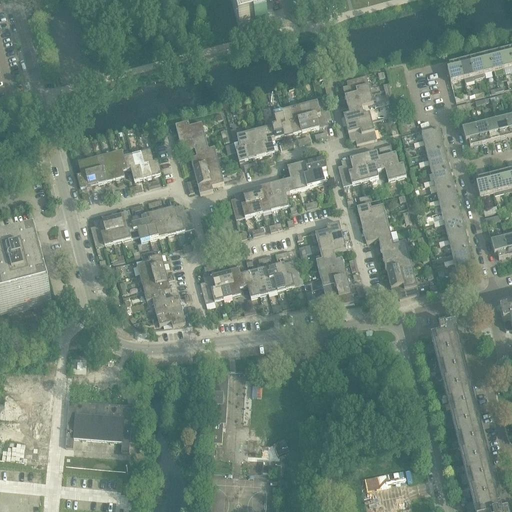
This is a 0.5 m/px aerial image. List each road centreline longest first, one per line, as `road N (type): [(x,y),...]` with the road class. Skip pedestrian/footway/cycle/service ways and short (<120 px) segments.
road 1 (residential): [(49,511),(65,332),(95,314)]
road 2 (tertiary): [(448,511),(398,326)]
road 3 (tertiary): [(205,345),(379,324)]
road 4 (tertiary): [(14,0),(58,162)]
road 5 (residential): [(195,207),(273,180),(285,159),(328,149)]
road 6 (residential): [(205,345),(190,273),(204,244),(195,207)]
road 7 (residential): [(494,295),(463,169)]
road 8 (tertiary): [(95,314),(111,342),(132,350),(205,345)]
